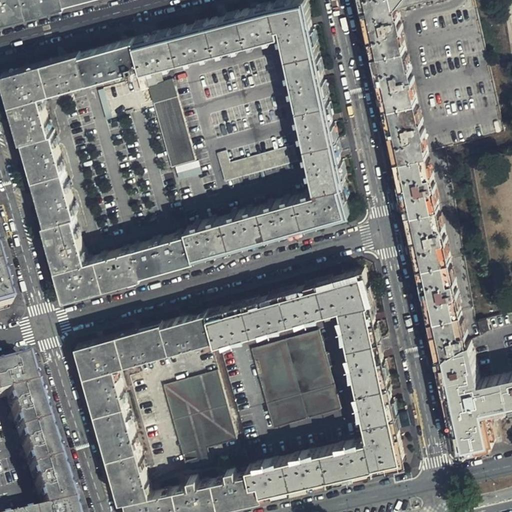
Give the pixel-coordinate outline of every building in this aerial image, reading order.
[(0,0),(0,16),(44,5),(62,0),(0,0)] [(178,26),(135,37),(143,63),(147,77),(150,88),(161,128),(173,167),(197,161),(172,77),(157,81),(152,63),(282,30),(308,141),(311,155),(318,187),(188,224),(189,227),(197,254),(351,211),(345,182),(348,181),(307,0),(281,0),(273,2),(224,14),(178,26)] [(363,0),(435,331),(464,324),(396,0),(363,0)] [(135,37),(135,36),(108,43),(50,60),(6,72),(18,116),(24,137),(27,136),(32,155),(46,200),(51,220),(48,220),(55,246),(68,293),(89,287),(126,277),(156,268),(179,261),(197,256),(197,254),(189,227),(88,256),(76,212),(78,211),(72,190),(70,181),(59,144),(57,137),(55,128),(52,129),(41,92),(129,67),(131,74),(136,73),(134,66),(143,63),(135,37)] [(141,91),(150,88),(147,77),(138,79),(141,91)] [(227,161),(231,176),(297,157),(293,143),(230,160),(227,161)] [(226,178),(231,176),(227,161),(230,160),(227,152),(220,154),(226,178)] [(270,476),(273,490),(377,467),(377,466),(406,458),(372,300),(375,300),(365,269),(211,311),(217,334),(218,340),(343,306),(352,346),(354,357),(372,437),(251,464),(252,469),(255,479),(261,478),(270,476)] [(134,511),(181,511),(266,494),(265,491),(261,478),(255,479),(252,469),(239,472),(238,466),(237,465),(225,467),(226,474),(201,479),(200,473),(186,476),(187,482),(154,490),(118,363),(217,334),(211,311),(210,308),(83,344),(126,496),(131,496),(134,511)] [(489,316),(479,320),(482,330),(493,326),(489,316)] [(466,336),(464,324),(435,331),(439,353),(466,336)] [(343,407),(319,329),(253,348),(276,425),(343,407)] [(470,334),(466,336),(439,353),(441,361),(472,342),(470,334)] [(511,366),(480,373),(472,342),(441,361),(458,446),(463,449),(495,441),(495,439),(489,414),(491,413),(490,408),(511,403),(511,366)] [(70,511),(26,364),(0,371),(0,399),(7,397),(43,511),(70,511)] [(238,439),(237,433),(230,409),(218,369),(165,384),(184,453),(210,447),(238,439)] [(242,431),(236,407),(230,409),(237,433),(242,431)] [(210,447),(184,453),(186,460),(211,453),(210,447)] [(211,453),(186,460),(188,467),(213,461),(211,453)] [(239,472),(252,469),(251,464),(251,463),(238,466),(239,472)] [(265,491),(273,490),(270,476),(261,478),(265,491)]
